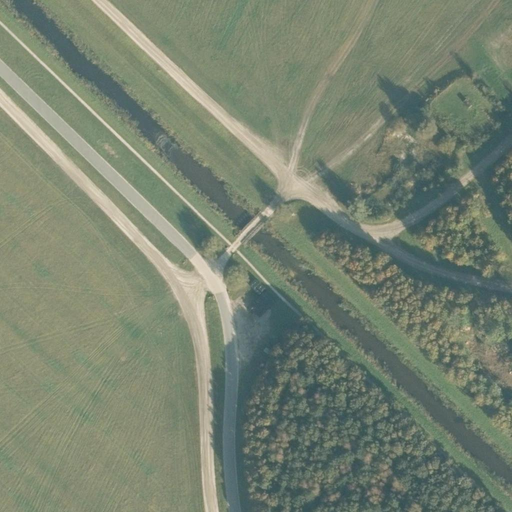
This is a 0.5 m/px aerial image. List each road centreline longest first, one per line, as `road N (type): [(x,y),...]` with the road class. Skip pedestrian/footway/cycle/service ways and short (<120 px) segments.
road 1 (track): [(214,511),(206,381),(184,285),(0,100)]
road 2 (unknown): [(105,0),(290,188)]
